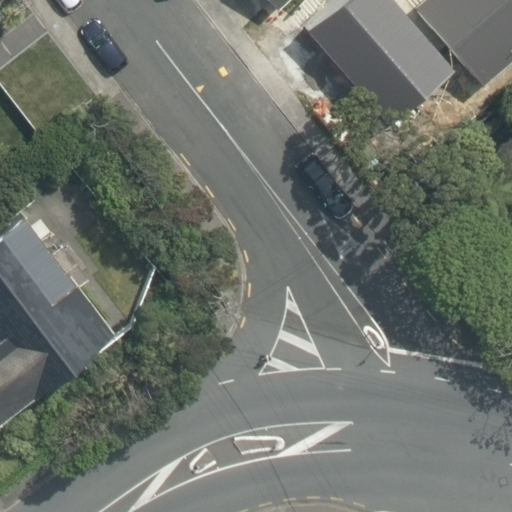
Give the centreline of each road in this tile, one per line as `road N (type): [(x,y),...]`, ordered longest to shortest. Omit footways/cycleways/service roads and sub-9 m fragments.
road 1 (residential): [(86,0),(260,251),(356,412),(428,488)]
road 2 (residential): [(166,511),(237,469),(428,488)]
